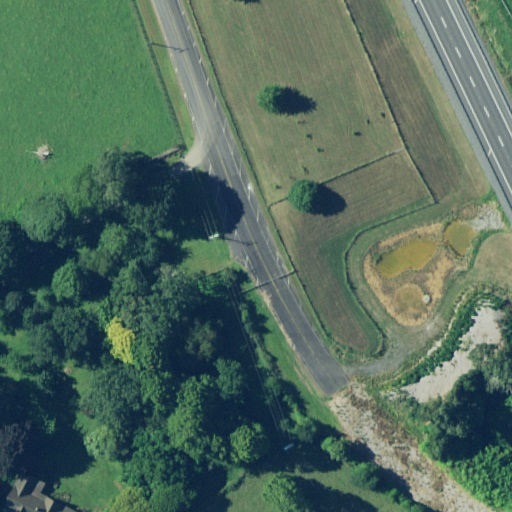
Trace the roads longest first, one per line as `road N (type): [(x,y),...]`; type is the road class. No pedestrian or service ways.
road 1 (track): [(128,229),(131,511)]
road 2 (track): [(255,238),(190,256),(128,229),(102,231),(0,295)]
road 3 (primary): [(511,178),(428,0)]
